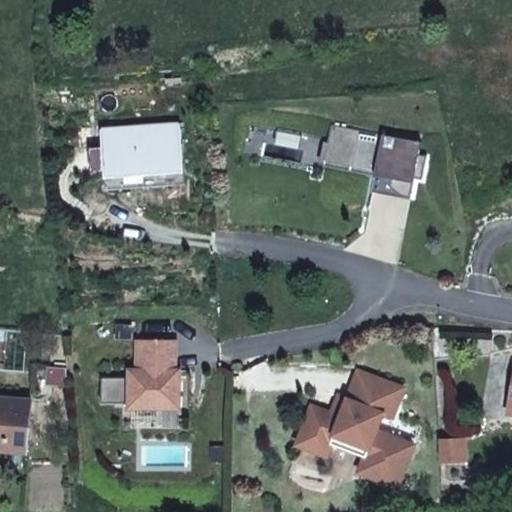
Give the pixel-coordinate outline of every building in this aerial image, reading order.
[(180,123),(100,128),(103,169),(183,164),(180,123)] [(422,141),(332,124),(325,159),(376,169),(372,191),(410,199),(415,177),(423,178),(427,155),(419,154),(422,141)] [(183,164),(103,169),(105,189),(185,184),(183,164)] [(174,340),(135,340),(135,369),(127,369),(127,407),(178,407),(178,370),(174,369),(174,340)] [(346,399),(342,410),(333,414),(331,413),(311,406),(300,433),(303,434),(327,443),(330,444),(334,435),(367,448),(364,456),(358,472),(397,486),(412,445),(376,430),(382,413),(392,417),(403,387),(357,370),(346,399)] [(331,413),(333,414),(342,410),(346,399),(337,396),(331,413)] [(0,448),(27,450),(31,400),(0,397),(0,448)] [(327,443),(303,434),(299,443),(324,452),(327,443)] [(334,435),(330,444),(364,456),(367,448),(334,435)] [(464,439),(439,441),(440,460),(465,459),(464,439)]
